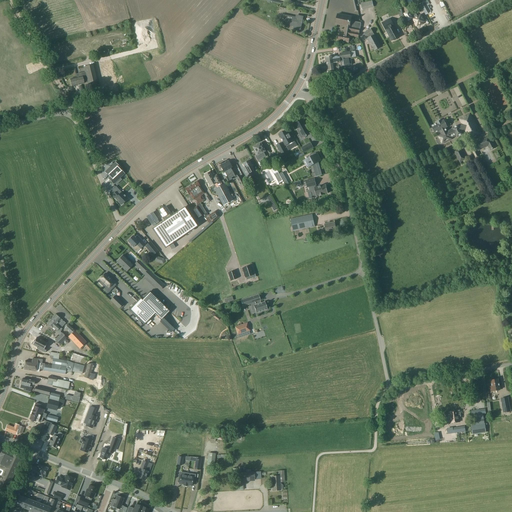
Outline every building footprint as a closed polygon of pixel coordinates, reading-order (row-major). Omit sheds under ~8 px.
[(361,9),(372,7),(371,1),(360,3),(361,9)] [(431,13),(425,1),(420,4),(426,15),(431,13)] [(375,9),(379,18),(384,15),(380,6),(375,9)] [(404,14),(408,21),(410,20),(411,22),(413,20),(417,26),(419,25),(420,26),(423,24),(422,23),(425,22),(421,15),(417,17),(415,13),(411,16),(409,12),(404,14)] [(300,29),(303,17),(296,16),(296,18),(283,15),(281,24),(294,26),(294,28),(300,29)] [(340,34),(339,41),(348,42),(350,36),(358,38),(361,24),(352,22),(352,20),(351,20),(352,17),(337,15),(335,24),(346,26),(344,35),(340,34)] [(390,19),(382,23),(386,31),(390,37),(389,37),(391,41),(393,40),(394,40),(395,41),(397,40),(397,39),(399,37),(395,30),(393,27),(394,27),(390,19)] [(105,28),(103,29),(105,36),(116,33),(115,31),(120,30),(121,31),(125,30),(124,23),(119,24),(119,25),(116,26),(114,21),(104,24),(105,28)] [(375,51),(381,47),(374,35),(371,29),(364,33),(366,38),(367,37),(368,39),(367,39),(369,42),(370,42),(375,51)] [(65,37),(60,38),(61,47),(84,42),(82,33),(72,36),(72,37),(66,38),(65,37)] [(11,54),(0,58),(0,87),(38,69),(29,49),(13,56),(11,54)] [(350,51),(339,53),(342,67),(347,66),(346,59),(351,58),(350,51)] [(116,55),(101,59),(109,91),(123,86),(116,55)] [(327,65),(334,63),(334,61),(338,61),(337,56),(326,58),(327,65)] [(334,63),(327,65),(328,71),(328,75),(334,74),(333,70),(335,70),(339,69),(339,65),(335,65),(334,63)] [(76,74),(77,77),(70,79),(72,87),(84,84),(84,83),(87,82),(88,85),(99,82),(95,64),(83,67),(84,72),(76,74)] [(34,80),(24,83),(27,93),(47,88),(44,80),(40,81),(41,82),(35,84),(34,80)] [(495,108),(505,103),(500,92),(499,93),(494,83),(485,87),(495,108)] [(435,133),(440,130),(442,134),(441,135),(445,142),(450,140),(449,139),(456,135),(457,137),(463,134),(461,131),(465,129),(468,136),(475,132),(476,135),(480,133),(470,114),(459,119),(462,124),(459,126),(458,125),(453,128),(454,130),(448,133),(446,127),(447,127),(447,126),(448,125),(446,121),(445,121),(444,120),(441,122),(441,120),(436,123),(431,126),(435,133)] [(299,128),(296,130),(301,139),(307,136),(305,134),(309,132),(306,128),(307,127),(306,125),(305,125),(303,121),(297,125),(299,128)] [(282,142),(276,145),(281,155),(282,154),(281,154),(290,149),(289,146),(295,143),(297,146),(292,137),(290,138),(287,132),(286,130),(282,133),(279,134),(284,142),(283,143),(282,142)] [(489,136),(474,144),(478,150),(481,149),(480,147),(487,143),(491,150),(495,148),(492,141),(489,136)] [(304,153),(313,148),(311,142),(301,148),(304,153)] [(258,155),(255,156),(258,161),(266,156),(264,152),(265,151),(261,143),(254,147),(258,155)] [(469,147),(476,159),(480,157),(473,145),(469,147)] [(454,151),(459,163),(465,160),(460,148),(454,151)] [(311,158),(308,159),(311,167),(313,166),(314,167),(320,165),(318,162),(322,161),(318,153),(317,154),(316,153),(310,155),(311,158)] [(247,178),(252,175),(251,172),(255,170),(253,167),(254,166),(253,162),(251,163),(249,160),(242,164),(244,167),(241,168),(247,178)] [(237,176),(235,175),(232,169),(228,161),(220,166),(224,173),(225,174),(228,172),(229,175),(227,176),(229,181),(233,179),(233,180),(235,178),(241,190),(247,187),(241,176),(238,177),(237,176)] [(114,162),(104,172),(109,177),(107,179),(113,184),(124,173),(119,168),(120,168),(114,162)] [(283,181),(279,174),(277,170),(275,167),(271,169),(274,174),(279,183),(280,183),(283,181)] [(216,175),(212,177),(210,172),(207,174),(206,173),(205,174),(205,175),(204,175),(208,182),(210,186),(213,184),(213,185),(220,181),(216,175)] [(279,174),(285,184),(286,186),(289,184),(288,183),(284,176),(282,177),(280,174),(279,174)] [(306,182),(304,183),(305,187),(307,187),(307,188),(308,187),(309,190),(308,191),(309,199),(314,198),(313,197),(316,196),(319,195),(319,196),(324,195),(324,194),(327,194),(327,193),(328,193),(326,185),(325,186),(325,185),(318,187),(315,188),(314,186),(316,186),(314,178),(308,180),(309,182),(306,182)] [(117,187),(124,194),(129,188),(122,182),(117,187)] [(191,185),(202,201),(204,200),(201,195),(204,193),(197,182),(191,185)] [(224,184),(214,189),(223,206),(233,200),(224,184)] [(191,185),(185,189),(189,195),(190,195),(197,205),(200,203),(202,201),(191,185)] [(116,192),(113,195),(116,198),(115,198),(121,205),(127,199),(125,197),(125,196),(124,195),(121,193),(119,195),(118,194),(116,192)] [(197,205),(190,209),(196,219),(206,213),(200,203),(197,205)] [(164,221),(152,229),(165,248),(197,226),(184,207),(172,216),(168,219),(167,219),(165,220),(164,221)] [(165,207),(160,210),(163,215),(161,216),(164,220),(165,219),(165,220),(167,219),(168,219),(172,216),(169,213),(165,207)] [(211,221),(219,217),(215,211),(208,216),(208,217),(211,221)] [(315,227),(312,214),(290,219),(293,231),(315,227)] [(335,230),(336,229),(334,223),(325,225),(326,232),(327,231),(328,233),(330,233),(330,234),(334,233),(335,231),(335,230)] [(133,236),(128,241),(133,247),(132,248),(136,252),(145,244),(139,238),(136,240),(133,236)] [(158,251),(150,241),(145,246),(153,256),(158,251)] [(123,255),(116,262),(125,270),(132,264),(123,255)] [(148,270),(143,265),(140,263),(138,261),(134,265),(138,270),(144,275),(148,270)] [(252,266),(250,266),(250,265),(242,268),(245,278),(249,276),(250,279),(256,277),(252,266)] [(114,281),(120,275),(113,267),(106,273),(114,281)] [(165,285),(148,271),(144,275),(162,289),(165,285)] [(228,273),(231,281),(237,279),(234,271),(228,273)] [(105,285),(110,290),(115,285),(113,282),(104,273),(99,279),(101,281),(99,282),(103,286),(105,285)] [(130,276),(123,283),(126,287),(134,280),(130,276)] [(206,285),(204,280),(189,284),(191,290),(206,285)] [(138,294),(146,286),(140,281),(126,297),(129,299),(136,292),(138,294)] [(237,300),(234,286),(219,289),(222,303),(237,300)] [(119,297),(124,294),(120,287),(115,290),(119,297)] [(150,292),(142,300),(155,313),(161,319),(162,319),(169,311),(150,292)] [(253,306),(256,313),(267,309),(265,302),(260,303),(259,301),(260,301),(258,294),(240,300),(242,306),(253,303),(254,305),(253,306)] [(123,304),(115,296),(110,300),(119,308),(123,304)] [(155,313),(142,300),(140,298),(130,310),(144,324),(155,313)] [(55,314),(51,319),(61,328),(65,323),(55,314)] [(62,329),(51,319),(48,323),(53,328),(59,333),(61,332),(62,329)] [(251,334),(248,323),(235,327),(238,338),(251,334)] [(68,337),(79,349),(86,342),(75,330),(68,324),(64,328),(70,334),(68,337)] [(55,340),(60,345),(67,338),(62,333),(55,340)] [(36,339),(32,346),(37,349),(36,350),(44,354),(47,349),(45,348),(46,344),(36,339)] [(90,352),(93,349),(87,343),(84,346),(90,352)] [(72,355),(70,362),(83,366),(85,358),(72,355)] [(40,367),(44,367),(43,371),(59,373),(62,373),(65,374),(66,368),(62,367),(63,366),(61,365),(52,363),(51,365),(45,364),(37,363),(38,359),(33,358),(32,362),(25,361),(24,366),(23,366),(23,368),(24,369),(24,370),(36,372),(39,372),(40,367)] [(88,363),(84,377),(93,380),(94,375),(90,374),(93,365),(88,363)] [(30,381),(22,379),(22,382),(21,381),(20,384),(21,384),(21,385),(20,388),(24,389),(24,390),(30,392),(31,387),(29,387),(30,384),(33,385),(34,381),(30,380),(30,381)] [(500,389),(498,379),(491,381),(491,386),(490,386),(491,391),(500,389)] [(53,381),(52,385),(68,389),(69,384),(56,381),(55,382),(53,381)] [(49,395),(50,390),(36,387),(34,391),(49,395)] [(500,398),(503,412),(510,411),(507,397),(500,398)] [(56,409),(58,402),(49,400),(47,407),(56,409)] [(34,406),(32,411),(36,413),(37,412),(39,413),(39,414),(40,415),(40,416),(42,417),(43,417),(45,418),(46,414),(43,413),(44,410),(40,408),(41,405),(36,403),(35,406),(34,406)] [(484,423),(483,414),(486,414),(485,409),(470,411),(471,416),(477,415),(477,420),(473,421),(473,425),(484,423)] [(446,413),(442,413),(443,418),(444,424),(446,424),(447,424),(448,423),(447,418),(447,416),(449,416),(450,423),(460,422),(459,417),(461,417),(460,410),(458,411),(448,412),(449,413),(447,414),(446,413)] [(32,411),(29,419),(37,422),(40,416),(42,417),(40,416),(40,415),(39,414),(39,413),(37,412),(36,413),(32,411)] [(89,415),(85,426),(92,428),(96,417),(89,415)] [(52,436),(56,426),(52,424),(47,433),(52,436)] [(484,424),(472,427),(473,434),(480,433),(481,433),(486,432),(484,424)] [(44,441),(49,429),(43,426),(37,438),(44,441)] [(453,428),(447,429),(447,435),(453,433),(465,432),(464,426),(453,428)] [(134,448),(152,448),(152,432),(137,432),(137,436),(134,436),(134,448)] [(50,442),(49,445),(56,448),(57,444),(58,445),(61,437),(57,435),(57,434),(54,433),(52,439),(51,439),(50,442)] [(101,453),(100,457),(106,460),(107,457),(108,458),(110,452),(112,453),(114,449),(116,450),(120,440),(113,437),(108,450),(103,448),(101,453)] [(81,438),(79,442),(82,443),(80,450),(87,453),(89,449),(90,445),(92,441),(85,438),(84,439),(81,438)] [(0,447),(0,454),(1,455),(0,456),(1,457),(0,458),(0,487),(7,491),(22,458),(12,453),(3,449),(3,450),(0,449),(0,448),(0,447)] [(213,475),(215,454),(208,453),(207,474),(213,475)] [(149,472),(152,464),(142,461),(139,469),(141,469),(138,477),(144,479),(147,472),(149,472)] [(27,472),(38,476),(38,478),(40,479),(41,478),(43,478),(47,469),(39,465),(38,467),(37,468),(36,468),(30,466),(27,472)] [(181,472),(181,474),(179,474),(178,482),(179,483),(179,484),(183,484),(183,485),(187,486),(187,485),(191,486),(192,485),(193,485),(195,475),(181,472)] [(70,490),(74,479),(66,476),(64,479),(58,477),(55,483),(62,486),(61,487),(70,490)] [(282,485),(280,483),(279,476),(271,477),(272,491),(280,490),(280,489),(282,488),(282,485)] [(87,489),(84,495),(92,499),(93,497),(94,498),(95,494),(94,493),(96,488),(90,485),(88,490),(87,489)] [(21,507),(26,496),(25,498),(20,496),(22,491),(19,490),(17,496),(19,497),(16,505),(21,507)] [(60,501),(63,495),(55,492),(52,498),(60,501)] [(26,509),(31,498),(26,496),(21,507),(22,508),(22,507),(26,509)] [(120,497),(117,496),(115,500),(112,499),(110,506),(119,509),(118,511),(119,511),(121,511),(124,506),(121,505),(124,499),(123,498),(123,497),(120,496),(120,497)] [(85,499),(80,497),(78,503),(87,506),(89,502),(84,500),(85,499)] [(31,511),(36,500),(31,498),(26,509),(31,511)] [(34,511),(36,511),(40,504),(35,502),(36,500),(31,511),(34,511)]
